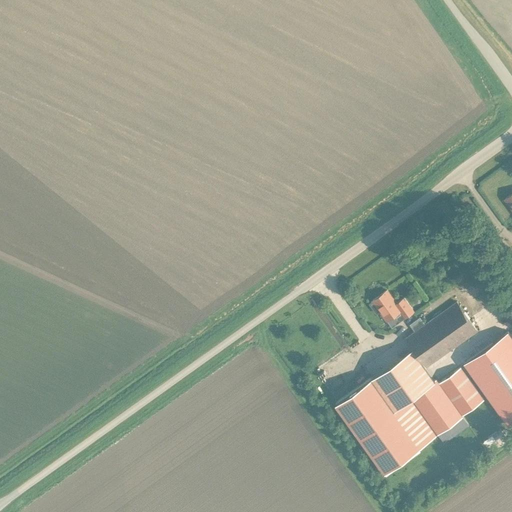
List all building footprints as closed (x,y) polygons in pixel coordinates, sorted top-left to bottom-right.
[(372,300),(373,301),(370,303),(377,313),(380,310),(387,320),(400,310),(404,317),(413,310),(404,297),(397,302),(387,289),(372,300)] [(427,366),(477,330),(457,301),(406,337),(427,366)] [(511,423),(511,336),(508,331),(464,362),(509,425),(511,423)] [(380,359),(403,347),(397,336),(375,348),(380,359)] [(373,363),(379,359),(376,354),(370,359),(373,363)] [(386,369),(381,362),(376,365),(380,372),(386,369)] [(483,399),(460,366),(438,382),(461,415),(483,399)] [(371,377),(336,402),(385,471),(420,446),(371,377)] [(461,415),(438,382),(436,379),(411,396),(443,441),(468,424),(462,415),(461,415)] [(426,429),(420,433),(423,438),(429,434),(426,429)]
